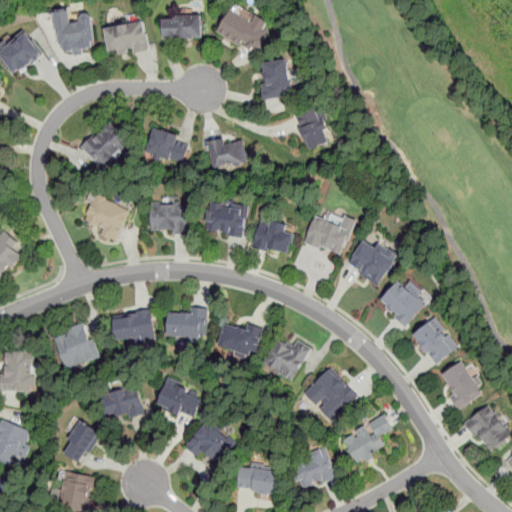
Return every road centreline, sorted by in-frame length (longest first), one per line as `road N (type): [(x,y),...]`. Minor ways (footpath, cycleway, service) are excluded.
road 1 (residential): [(0,318),(145,270),(202,271),(271,288),(363,345),(403,390),(442,457),(498,511)]
road 2 (residential): [(82,286),(41,188),(40,154),(52,124),(73,103),(110,88),(209,91)]
road 3 (residential): [(442,457),(344,511),(141,479)]
